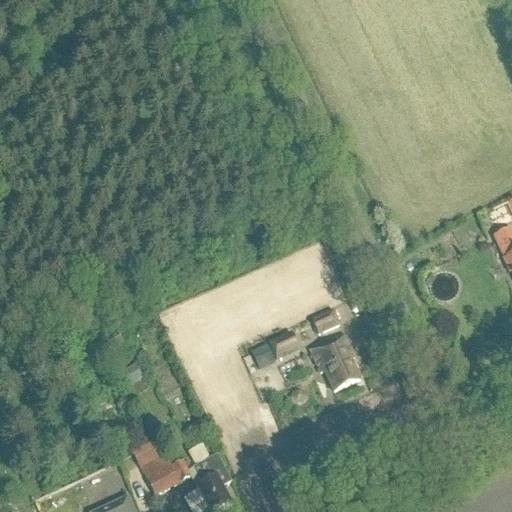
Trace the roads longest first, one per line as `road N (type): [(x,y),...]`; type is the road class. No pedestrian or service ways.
road 1 (unclassified): [(466,453),(245,0)]
road 2 (unclassified): [(355,511),(466,453)]
